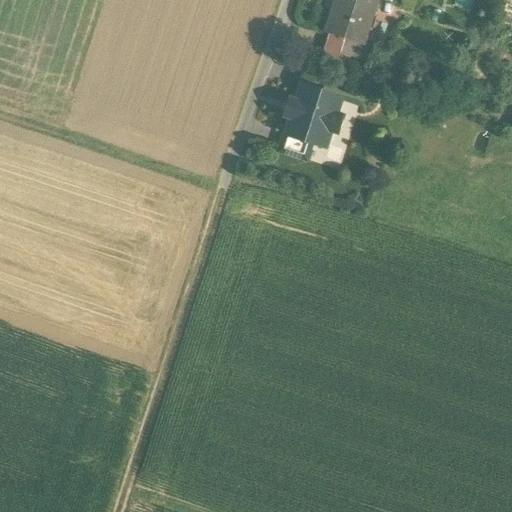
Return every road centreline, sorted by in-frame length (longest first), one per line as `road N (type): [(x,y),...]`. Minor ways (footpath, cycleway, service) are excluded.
road 1 (track): [(224,189),(121,511)]
road 2 (track): [(0,116),(224,189)]
